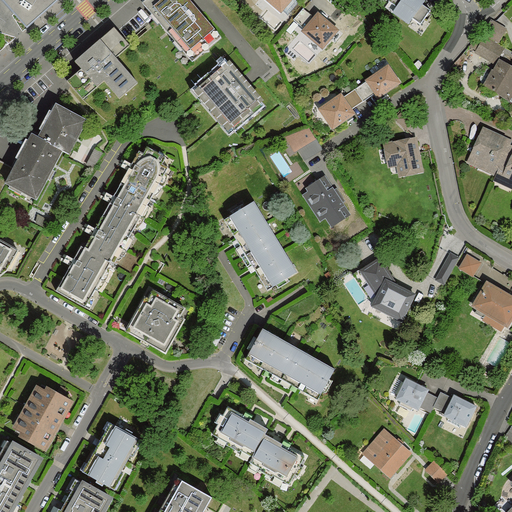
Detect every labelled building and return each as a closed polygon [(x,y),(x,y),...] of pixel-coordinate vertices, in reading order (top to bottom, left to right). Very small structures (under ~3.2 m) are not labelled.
[(57,0),(2,0),(28,27),(57,0)] [(189,0),(146,0),(142,4),(193,63),(222,38),(189,0)] [(290,0),(267,0),(281,11),(290,0)] [(390,0),(390,2),(397,7),(395,11),(409,22),(412,18),(421,24),(430,11),(423,6),(426,2),(422,0),(390,0)] [(293,19),(304,28),(314,17),(303,8),(293,19)] [(338,30),(318,12),(314,17),(304,28),(301,31),(322,49),(338,30)] [(506,30),(492,21),(484,34),(497,43),(506,30)] [(130,46),(115,29),(76,62),(83,70),(68,82),(83,99),(105,81),(120,99),(138,84),(116,58),(130,46)] [(503,49),(484,38),(476,53),(495,64),(503,49)] [(227,61),(190,90),(230,138),(266,107),(227,61)] [(511,96),(511,67),(499,61),(487,84),(498,90),(495,96),(509,103),(511,96)] [(387,65),(319,111),(333,131),(355,116),(351,110),(374,95),(378,100),(401,85),(387,65)] [(14,168),(5,184),(37,201),(63,152),(70,156),(88,121),(56,104),(38,138),(32,134),(14,168)] [(407,108),(396,118),(407,129),(418,119),(407,108)] [(511,146),(510,146),(511,142),(511,141),(483,128),(467,165),(495,178),(493,183),(511,191),(511,146)] [(323,151),(307,129),(283,139),(294,155),(299,152),(305,161),(323,151)] [(423,172),(416,138),(384,145),(388,167),(398,165),(400,177),(423,172)] [(139,150),(58,291),(87,308),(169,168),(139,150)] [(0,194),(5,184),(14,168),(0,161),(0,194)] [(351,217),(325,178),(301,193),(321,223),(326,220),(332,229),(351,217)] [(254,202),(225,220),(268,291),(298,273),(254,202)] [(0,273),(9,269),(20,247),(3,239),(0,242),(0,273)] [(440,249),(432,263),(450,273),(458,259),(440,249)] [(399,266),(389,252),(382,256),(392,271),(399,266)] [(481,265),(467,257),(460,271),(474,278),(481,265)] [(404,314),(415,294),(396,285),(379,258),(352,274),(350,271),(340,278),(349,292),(350,291),(359,285),(369,301),(377,296),(373,305),(386,311),(389,306),(404,314)] [(511,296),(487,281),(473,306),(508,327),(511,319),(511,296)] [(145,296),(126,330),(166,352),(184,318),(181,316),(185,308),(152,290),(148,298),(145,296)] [(336,368),(263,329),(246,359),(319,399),(336,368)] [(445,416),(467,427),(477,406),(455,396),(453,399),(440,393),(438,398),(429,394),(431,390),(407,379),(397,401),(419,412),(421,408),(431,413),(434,407),(446,413),(445,416)] [(45,450),(73,401),(48,388),(46,391),(39,387),(16,429),(25,434),(23,437),(45,450)] [(267,433),(232,413),(221,432),(256,452),(253,457),(289,477),(300,458),(264,438),(267,433)] [(110,423),(83,471),(112,487),(139,440),(110,423)] [(384,431),(364,455),(390,477),(411,453),(384,431)] [(10,439),(0,456),(0,511),(10,511),(42,458),(10,439)] [(447,475),(435,462),(426,470),(438,483),(447,475)] [(202,511),(212,493),(182,476),(162,511),(202,511)] [(105,511),(113,498),(78,477),(57,511),(105,511)]
